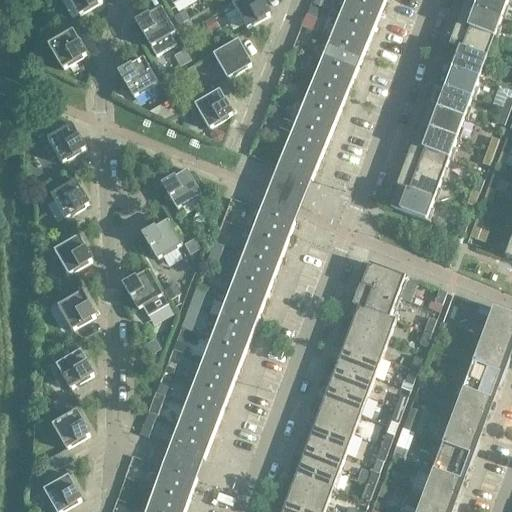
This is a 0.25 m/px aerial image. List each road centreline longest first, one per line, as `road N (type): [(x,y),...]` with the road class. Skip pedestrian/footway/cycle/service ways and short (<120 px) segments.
road 1 (residential): [(252,490),(110,443),(99,123),(118,0)]
road 2 (residential): [(252,490),(432,0)]
road 3 (residential): [(250,135),(305,0)]
